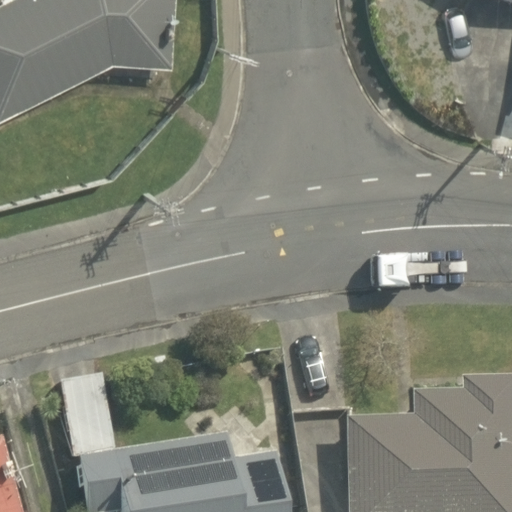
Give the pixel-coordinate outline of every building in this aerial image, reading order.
[(4,0),(0,2),(0,121),(111,66),(170,70),(174,0),(4,0)] [(347,404),(344,311),(283,313),(286,406),(347,404)] [(117,454),(101,380),(58,389),(74,463),(117,454)] [(411,422),(346,424),(347,511),(511,511),(511,381),(458,382),(459,395),(409,395),(411,422)] [(117,454),(74,463),(83,511),(283,511),(275,456),(231,463),(227,437),(117,454)] [(0,511),(18,511),(0,444),(0,511)]
